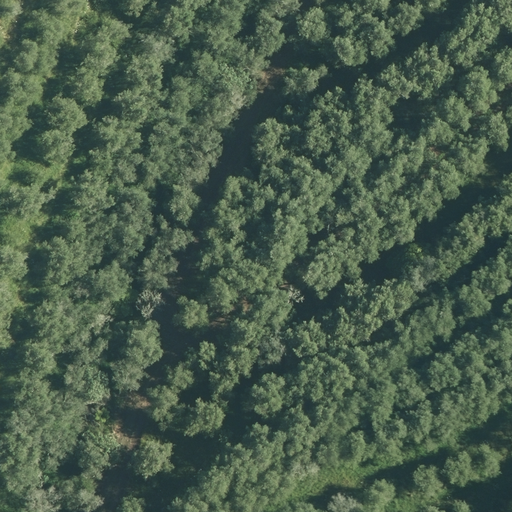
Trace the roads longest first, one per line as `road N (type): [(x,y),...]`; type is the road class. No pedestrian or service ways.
road 1 (track): [(99,511),(168,338),(209,275),(337,0)]
road 2 (track): [(511,107),(454,163),(354,235),(268,290),(168,338)]
